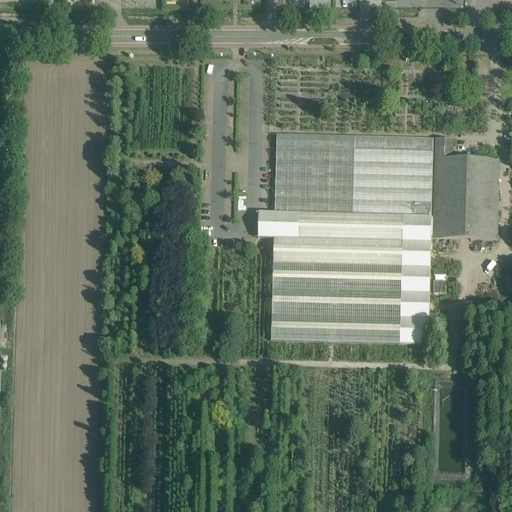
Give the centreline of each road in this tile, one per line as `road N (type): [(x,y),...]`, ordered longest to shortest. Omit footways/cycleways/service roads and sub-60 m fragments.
road 1 (tertiary): [(273,35),(0,36)]
road 2 (tertiary): [(476,37),(273,35)]
road 3 (unknown): [(246,140),(245,180),(226,216),(207,208),(208,140)]
